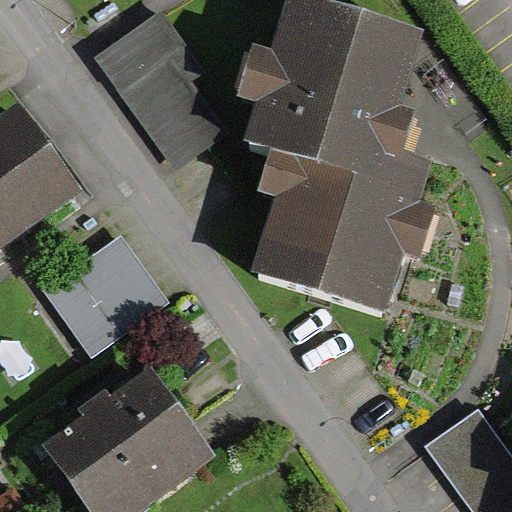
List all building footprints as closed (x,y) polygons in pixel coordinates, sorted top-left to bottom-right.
[(248,148),(272,155),(260,197),(278,202),(255,280),(387,319),(404,261),(421,266),(436,216),(420,211),(433,166),(406,158),(417,119),(401,115),(423,40),(291,2),(274,61),(256,56),(243,101),(260,106),(248,148)] [(163,16),(97,64),(176,173),(228,135),(193,87),(207,77),(163,16)] [(21,103),(0,118),(0,242),(81,183),(21,103)] [(43,294),(92,361),(168,307),(120,239),(43,294)] [(152,368),(45,446),(93,511),(137,511),(216,454),(152,368)] [(511,511),(511,460),(477,412),(426,450),(471,511),(511,511)]
